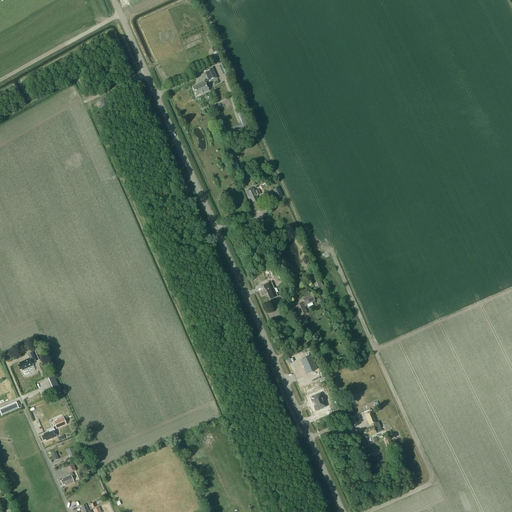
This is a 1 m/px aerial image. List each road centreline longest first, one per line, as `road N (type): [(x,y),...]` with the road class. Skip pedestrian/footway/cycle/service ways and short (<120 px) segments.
road 1 (unclassified): [(342,511),(147,74)]
road 2 (residential): [(68,511),(5,364)]
